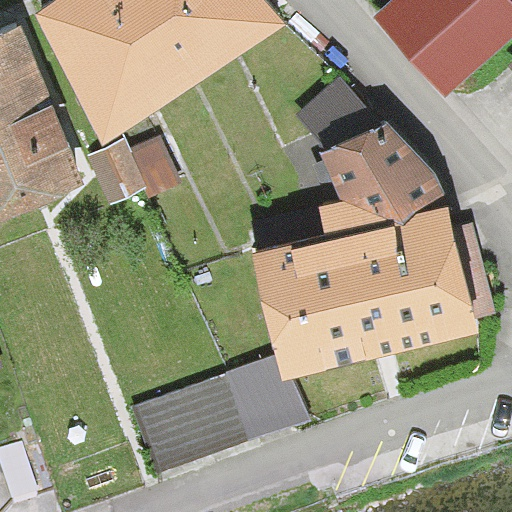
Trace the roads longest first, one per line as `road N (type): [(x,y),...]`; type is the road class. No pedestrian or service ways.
road 1 (residential): [(511,374),(179,511)]
road 2 (residential): [(323,0),(511,202)]
